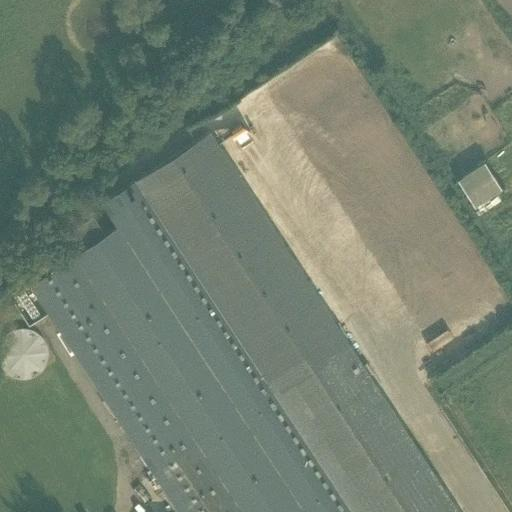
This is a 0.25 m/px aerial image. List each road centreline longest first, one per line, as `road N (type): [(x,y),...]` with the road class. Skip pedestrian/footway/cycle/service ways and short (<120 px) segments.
road 1 (unknown): [(511,496),(267,144)]
road 2 (track): [(0,253),(183,0)]
